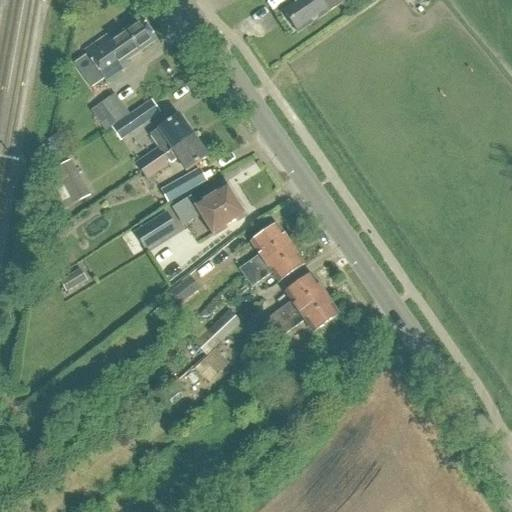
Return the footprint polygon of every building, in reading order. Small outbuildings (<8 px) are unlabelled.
[(295,33),(341,1),(340,0),(293,0),(279,10),(295,33)] [(155,41),(140,19),(110,39),(106,33),(82,49),(104,81),(119,71),(116,66),(155,41)] [(84,85),(74,119),(89,123),(99,90),(84,85)] [(119,124),(132,114),(121,97),(94,116),(105,131),(118,122),(119,124)] [(153,102),(136,114),(145,127),(162,115),(153,102)] [(136,165),(141,173),(170,153),(168,150),(189,135),(176,116),(149,134),(160,149),(136,165)] [(170,153),(141,173),(146,181),(176,161),(186,175),(207,160),(189,135),(168,150),(170,153)] [(72,161),(55,170),(64,188),(81,178),(72,161)] [(170,206),(208,183),(200,170),(162,192),(170,206)] [(242,216),(225,187),(193,206),(188,198),(171,208),(180,223),(197,213),(210,235),(242,216)] [(165,213),(134,233),(145,252),(177,232),(165,213)] [(241,276),(289,245),(275,223),(248,241),(257,255),(236,268),(241,276)] [(173,285),(192,274),(183,259),(204,247),(193,228),(153,251),(173,285)] [(289,245),(241,276),(251,290),(271,277),(275,284),(303,266),(289,245)] [(41,279),(43,262),(27,261),(26,277),(41,279)] [(80,271),(60,283),(66,294),(86,281),(80,271)] [(278,326),(324,294),(310,274),(283,292),(292,305),(265,323),(272,334),(280,329),(278,326)] [(174,312),(200,291),(192,280),(165,300),(174,312)] [(324,294),(278,326),(280,329),(285,337),(304,324),(310,333),(338,314),(324,294)] [(207,358),(215,351),(243,325),(231,312),(208,333),(197,320),(187,329),(199,342),(195,345),(207,358)] [(215,351),(207,358),(193,370),(208,387),(230,367),(215,351)] [(316,418),(326,407),(316,398),(306,410),(316,418)] [(146,432),(161,420),(152,409),(137,421),(146,432)]
